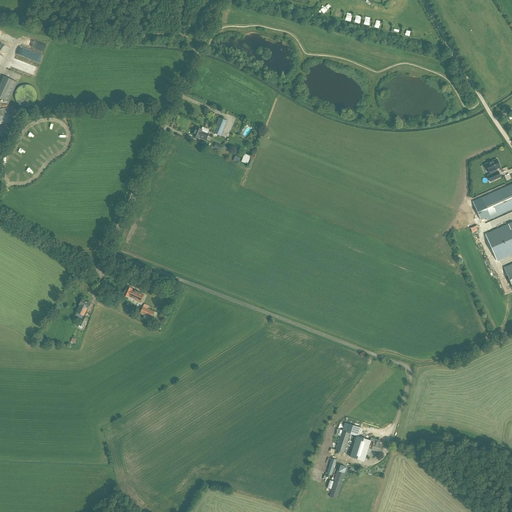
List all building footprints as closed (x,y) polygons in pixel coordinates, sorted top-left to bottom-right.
[(34,47),(36,42),(22,38),(21,44),(34,47)] [(28,64),(26,73),(32,75),(34,66),(28,64)] [(4,77),(0,84),(0,98),(8,102),(17,83),(4,77)] [(0,109),(0,124),(12,123),(9,108),(0,109)] [(220,119),(213,133),(221,137),(227,122),(220,119)] [(198,137),(206,141),(209,134),(207,133),(209,130),(203,127),(202,130),(197,128),(193,136),(198,138),(198,137)] [(0,146),(5,149),(8,141),(0,137),(0,146)] [(497,159),(489,163),(486,164),(485,164),(486,165),(486,166),(489,172),(490,172),(491,174),(487,176),(490,182),(501,177),(498,171),(496,172),(495,170),(500,167),(497,159)] [(511,185),(482,199),(473,203),(481,220),(486,217),(487,220),(511,208),(511,185)] [(490,220),(492,225),(506,219),(504,213),(490,220)] [(497,261),(511,254),(511,222),(486,235),(497,261)] [(129,297),(141,302),(144,295),(132,289),(127,287),(123,295),(128,298),(129,297)] [(87,309),(88,309),(91,304),(82,300),(79,305),(80,305),(76,312),(84,316),(87,309)] [(145,304),(143,307),(140,314),(144,315),(143,318),(148,320),(150,318),(154,320),(157,313),(147,309),(148,306),(145,304)] [(83,316),(79,325),(83,327),(88,318),(83,316)] [(362,429),(345,423),(335,453),(343,456),(350,433),(357,436),(350,457),(364,462),(369,446),(373,447),(372,450),(381,452),(383,446),(378,444),(379,441),(372,439),(371,441),(359,437),(362,429)] [(327,474),(333,476),(337,460),(332,458),(327,474)] [(340,465),(330,495),(338,497),(347,467),(340,465)]
